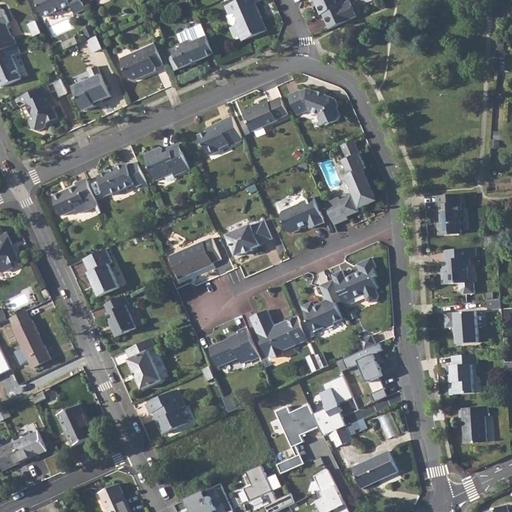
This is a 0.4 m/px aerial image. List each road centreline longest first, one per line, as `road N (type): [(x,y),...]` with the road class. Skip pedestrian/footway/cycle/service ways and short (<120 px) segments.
road 1 (residential): [(18,189),(304,65)]
road 2 (residential): [(137,453),(18,189)]
road 3 (residential): [(400,222),(408,342),(447,500)]
road 4 (residential): [(400,222),(207,303)]
road 5 (residential): [(304,65),(354,88),(397,176),(400,222)]
road 6 (residential): [(137,453),(10,511)]
